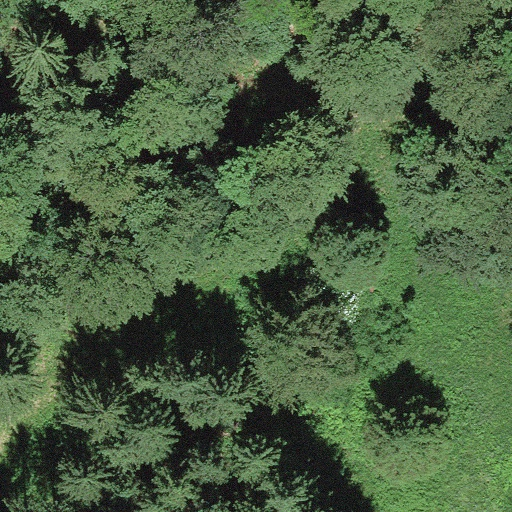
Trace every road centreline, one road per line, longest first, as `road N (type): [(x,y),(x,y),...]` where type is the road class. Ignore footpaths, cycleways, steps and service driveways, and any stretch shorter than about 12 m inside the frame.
road 1 (track): [(73,345),(318,208),(385,127),(410,0)]
road 2 (track): [(0,448),(65,380),(73,345),(55,318),(0,312)]
